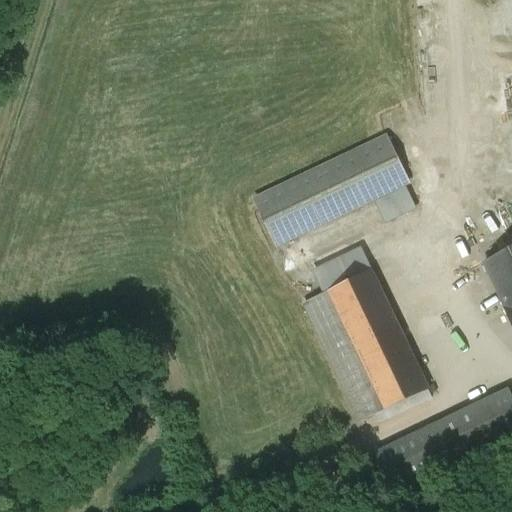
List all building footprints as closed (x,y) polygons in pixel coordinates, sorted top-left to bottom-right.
[(387,138),(254,201),(276,246),(408,183),(387,138)] [(511,251),(484,265),(511,323),(511,251)] [(371,272),(304,304),(358,416),(361,422),(427,390),(371,272)] [(511,395),(509,389),(374,453),(392,490),(489,444),(511,432),(511,395)] [(342,511),(371,497),(354,463),(325,478),(342,511)]
